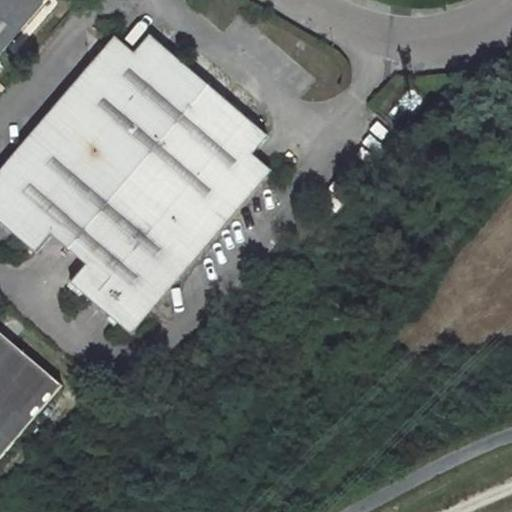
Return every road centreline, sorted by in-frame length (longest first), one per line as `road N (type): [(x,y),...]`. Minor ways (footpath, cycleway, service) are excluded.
road 1 (unclassified): [(310,0),(385,42),(457,38),(511,15)]
road 2 (unclassified): [(355,511),(511,435)]
